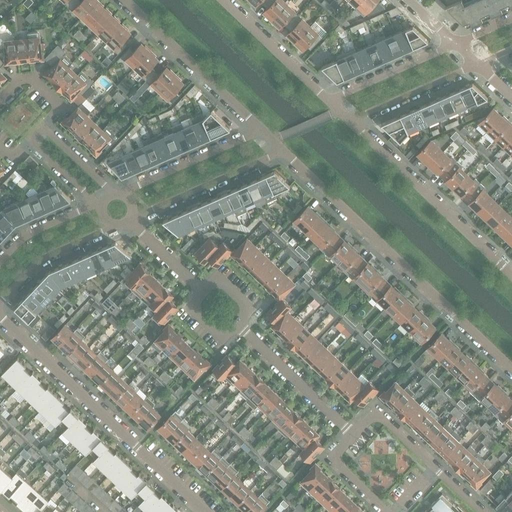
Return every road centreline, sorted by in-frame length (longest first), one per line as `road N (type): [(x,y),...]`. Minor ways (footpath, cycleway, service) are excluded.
road 1 (residential): [(281,150),(511,371)]
road 2 (residential): [(207,511),(0,318)]
road 3 (residential): [(511,277),(349,122)]
road 4 (residential): [(121,0),(259,129)]
road 5 (residential): [(130,218),(281,150)]
road 6 (residential): [(259,129),(115,194)]
road 7 (residential): [(352,433),(239,326)]
road 8 (residential): [(326,101),(221,0)]
road 9 (residential): [(455,43),(326,101)]
road 10 (residential): [(349,122),(477,65)]
road 11 (residential): [(0,301),(43,259),(111,225)]
